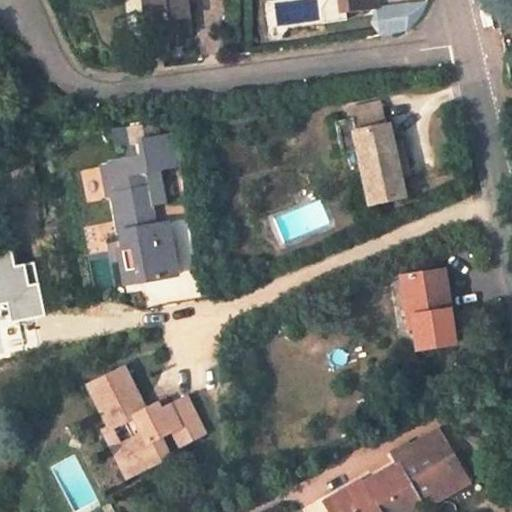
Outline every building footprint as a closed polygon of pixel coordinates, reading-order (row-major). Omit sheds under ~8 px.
[(144,0),(149,39),(190,34),(185,0),(144,0)] [(325,0),(328,16),(375,10),(373,0),(325,0)] [(381,127),(376,105),(346,113),(348,119),(331,123),(338,156),(354,151),(367,204),(400,196),(384,126),(381,127)] [(177,134),(141,141),(145,160),(146,171),(182,165),(177,134)] [(146,171),(145,160),(101,169),(106,196),(115,196),(121,232),(124,248),(132,247),(138,281),(175,275),(168,233),(158,233),(157,225),(146,171)] [(168,233),(166,223),(157,225),(158,233),(168,233)] [(121,232),(114,233),(124,284),(138,281),(132,247),(124,248),(121,232)] [(454,343),(443,272),(402,279),(405,301),(411,300),(415,328),(418,348),(454,343)] [(405,301),(410,329),(415,328),(411,300),(405,301)] [(91,388),(111,429),(125,422),(133,437),(121,443),(136,472),(169,456),(161,438),(172,433),(180,445),(204,433),(186,399),(160,412),(155,405),(146,410),(126,370),(91,388)] [(111,429),(105,432),(128,476),(136,472),(121,443),(115,430),(113,432),(111,429)] [(415,511),(467,482),(438,435),(411,451),(408,445),(392,454),(398,465),(362,486),(360,482),(326,503),(331,511),(415,511)]
